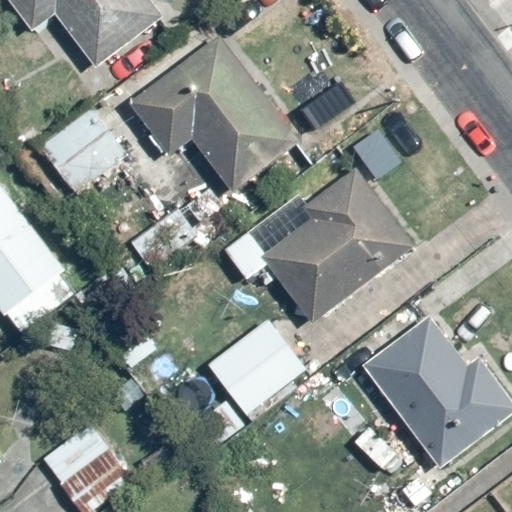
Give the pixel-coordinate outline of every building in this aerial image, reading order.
[(168,16),(156,0),(13,0),(34,26),(57,9),(101,67),(168,16)] [(302,136),(221,32),(130,103),(169,154),(192,136),(233,189),(302,136)] [(129,151),(95,106),(44,144),(77,189),(129,151)] [(261,292),(280,276),(317,322),(419,242),(359,167),(314,203),(302,187),(226,247),(261,292)] [(83,292),(0,177),(0,302),(24,335),(83,292)] [(118,274),(83,304),(139,369),(174,339),(118,274)] [(446,470),(511,420),(511,389),(484,353),(473,362),(435,311),(365,363),(446,470)] [(200,426),(219,450),(252,424),(247,417),(310,367),(270,316),(211,363),(238,397),(200,426)] [(90,511),(137,479),(96,423),(48,458),(87,511),(90,511)]
